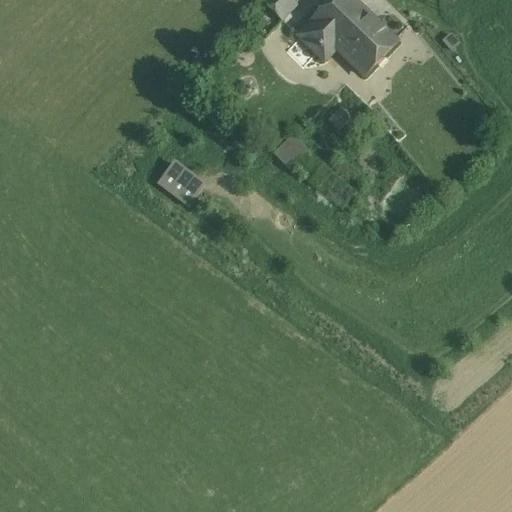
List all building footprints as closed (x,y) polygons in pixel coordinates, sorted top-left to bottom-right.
[(268,0),(263,5),(282,23),(304,0),(268,0)] [(350,0),(336,0),(311,26),(300,38),(325,62),(336,50),(365,78),(398,45),(350,0)] [(330,117),(336,129),(352,121),(346,110),(330,117)] [(293,135),(273,152),(288,169),(308,151),(293,135)] [(208,192),(175,167),(158,190),(191,214),(208,192)]
